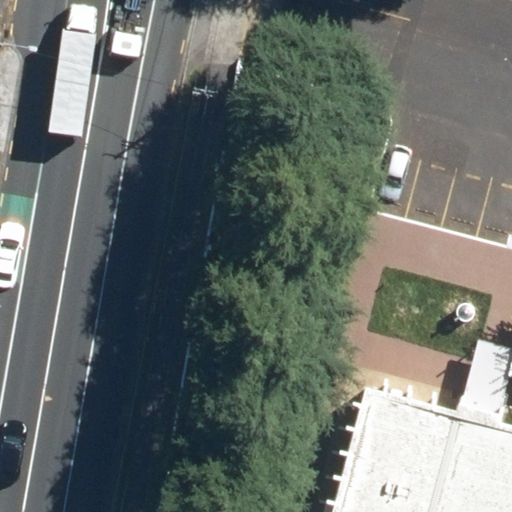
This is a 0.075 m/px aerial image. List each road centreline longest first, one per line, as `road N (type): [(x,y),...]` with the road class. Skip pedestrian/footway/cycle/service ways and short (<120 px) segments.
road 1 (primary): [(87,128),(21,511)]
road 2 (primary): [(110,0),(87,128)]
